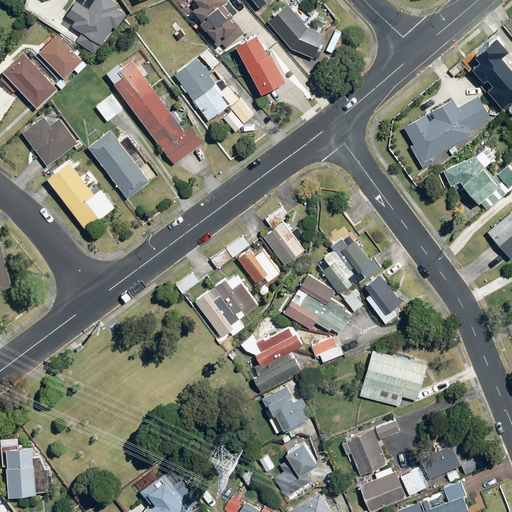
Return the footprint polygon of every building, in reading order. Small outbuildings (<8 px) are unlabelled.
[(76,42),(95,54),(112,28),(116,31),(127,13),(106,0),(94,0),(88,10),(76,3),(67,17),(75,22),(72,27),(82,33),(76,42)] [(196,9),(227,45),(248,27),(226,2),(228,0),(204,0),(206,1),(196,9)] [(272,19),(295,46),(318,55),(328,31),(312,25),(293,2),(272,19)] [(188,34),(179,20),(174,23),(179,31),(176,33),(181,39),(188,34)] [(242,40),(268,90),(291,79),(265,28),(242,40)] [(60,33),(43,52),(69,77),(87,58),(60,33)] [(506,53),(496,41),(475,58),(481,65),(474,71),(490,90),(488,92),(503,110),(511,103),(511,71),(500,58),(506,53)] [(317,68),(302,52),(298,56),(312,72),(317,68)] [(22,54),(2,73),(36,110),(56,91),(22,54)] [(199,56),(178,71),(212,117),(233,102),(199,56)] [(136,59),(114,75),(178,161),(206,140),(193,123),(186,128),(136,59)] [(113,92),(97,104),(109,120),(125,108),(113,92)] [(401,124),(420,161),(471,135),(468,129),(489,118),(477,95),(455,106),(451,99),(401,124)] [(235,109),(225,116),(236,131),(246,124),(235,109)] [(26,129),(50,163),(81,142),(63,116),(53,123),(47,115),(26,129)] [(115,129),(93,145),(131,196),(153,179),(115,129)] [(455,183),(457,186),(472,203),(476,199),(486,211),(511,187),(511,163),(507,158),(488,175),(482,167),(494,157),(483,144),(470,155),(439,170),(448,186),(455,183)] [(75,160),(52,175),(89,226),(118,206),(105,187),(98,192),(75,160)] [(511,258),(511,212),(488,232),(511,259),(511,258)] [(267,232),(287,261),(306,248),(287,219),(267,232)] [(244,231),(212,255),(221,266),(252,242),(244,231)] [(322,260),(342,290),(356,280),(352,274),(361,269),(366,276),(383,264),(362,234),(350,242),(346,236),(335,243),(339,249),(322,260)] [(0,288),(12,286),(0,237),(0,236),(0,288)] [(241,254),(258,279),(271,270),(254,245),(241,254)] [(238,270),(199,297),(225,333),(264,306),(238,270)] [(312,270),(288,309),(315,326),(319,319),(340,332),(355,309),(333,296),(339,287),(312,270)] [(391,310),(405,300),(384,270),(369,280),(391,310)] [(253,365),(265,387),(305,366),(295,348),(307,342),(300,329),(259,350),(264,360),(253,365)] [(334,331),(312,338),(317,353),(322,351),(324,359),(347,350),(344,340),(338,342),(334,331)] [(430,361),(377,346),(364,393),(401,404),(404,393),(420,397),(430,361)] [(292,382),(265,395),(272,408),(278,405),(288,426),(316,413),(306,394),(299,397),(292,382)] [(350,434),(363,472),(389,463),(376,425),(350,434)] [(311,437),(292,447),(305,470),(324,460),(311,437)] [(424,455),(434,476),(466,461),(456,441),(424,455)] [(11,444),(13,492),(40,490),(37,442),(11,444)] [(398,468),(363,481),(373,507),(409,494),(398,468)] [(192,511),(166,475),(144,490),(156,506),(151,510),(147,509),(146,511),(192,511)] [(404,503),(407,511),(472,511),(462,482),(404,503)] [(338,511),(324,488),(293,506),(297,511),(338,511)]
